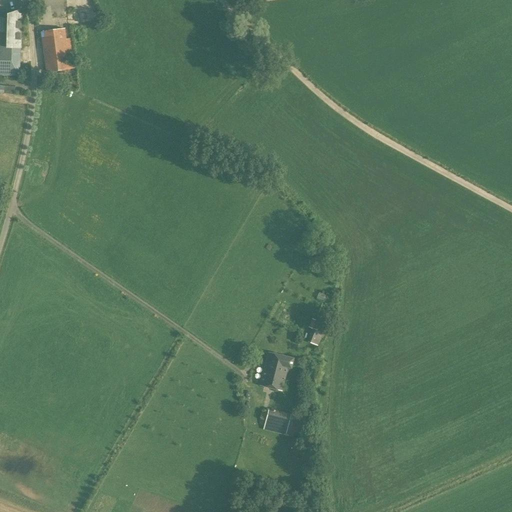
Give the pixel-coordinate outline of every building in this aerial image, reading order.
[(0,75),(17,76),(18,11),(0,15),(0,75)] [(60,28),(44,31),(40,32),(40,35),(46,73),(74,70),(70,39),(66,39),(65,29),(60,30),(60,28)] [(0,93),(14,95),(14,88),(0,85),(0,93)] [(308,328),(313,330),(307,342),(318,346),(319,343),(323,344),(329,325),(327,324),(328,321),(313,316),(308,328)] [(266,352),(263,361),(266,362),(261,385),(281,391),(287,367),(291,368),(293,359),(269,353),(266,352)] [(293,438),(298,419),(290,417),(291,415),(269,409),(263,430),(285,435),(293,438)]
